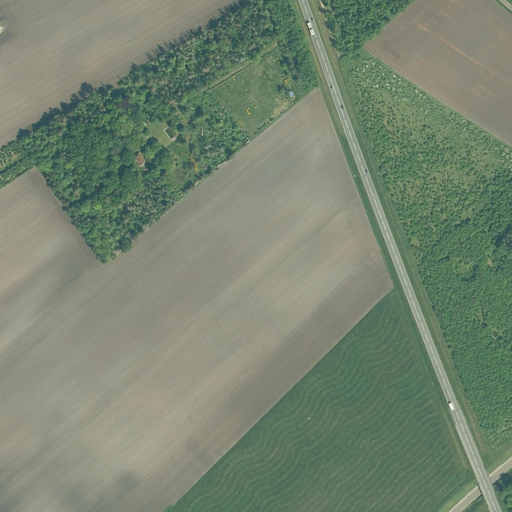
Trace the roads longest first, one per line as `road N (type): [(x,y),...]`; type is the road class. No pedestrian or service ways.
road 1 (trunk): [(497,511),(302,0)]
road 2 (track): [(276,39),(170,111)]
